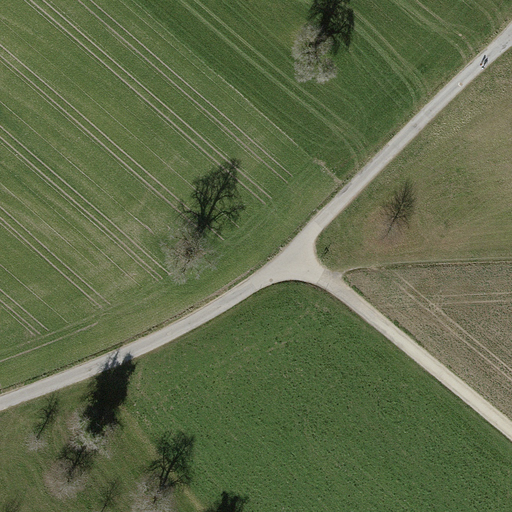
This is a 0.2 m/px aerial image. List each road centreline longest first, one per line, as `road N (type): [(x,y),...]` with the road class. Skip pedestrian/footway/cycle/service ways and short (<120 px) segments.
road 1 (track): [(511,36),(398,141),(280,269)]
road 2 (track): [(280,269),(147,346),(0,403)]
road 3 (track): [(329,281),(511,428)]
